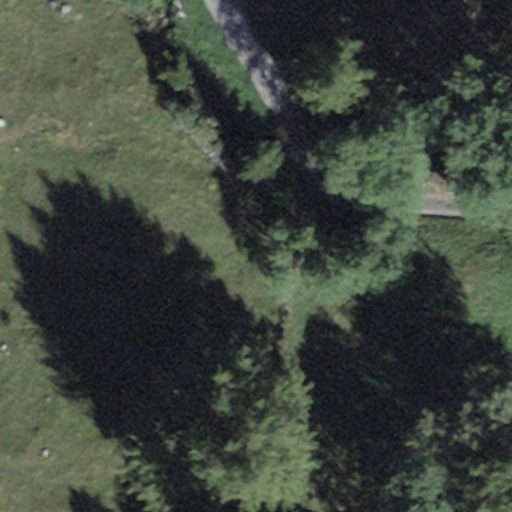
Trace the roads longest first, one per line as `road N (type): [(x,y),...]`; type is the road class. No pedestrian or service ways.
road 1 (track): [(234,511),(325,177)]
road 2 (track): [(268,85),(340,40),(358,0)]
